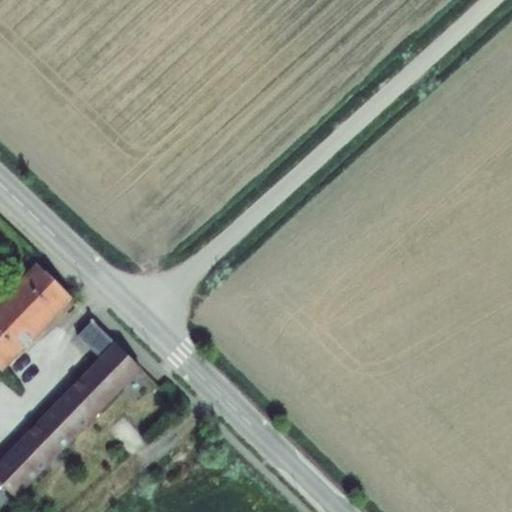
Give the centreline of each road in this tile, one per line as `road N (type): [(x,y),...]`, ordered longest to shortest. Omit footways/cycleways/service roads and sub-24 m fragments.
road 1 (unclassified): [(491,0),(141,316)]
road 2 (secondary): [(341,511),(141,316)]
road 3 (secondary): [(141,316),(0,184)]
